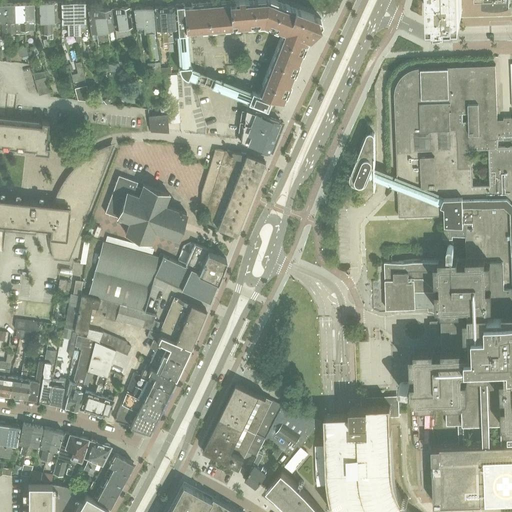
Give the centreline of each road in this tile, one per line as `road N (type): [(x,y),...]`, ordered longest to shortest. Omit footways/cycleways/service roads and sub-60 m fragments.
road 1 (secondary): [(366,0),(260,223)]
road 2 (secondary): [(282,231),(370,29)]
road 3 (secondary): [(173,464),(264,279)]
road 4 (secondary): [(243,270),(162,454)]
road 5 (unclassified): [(0,406),(82,422),(162,454)]
